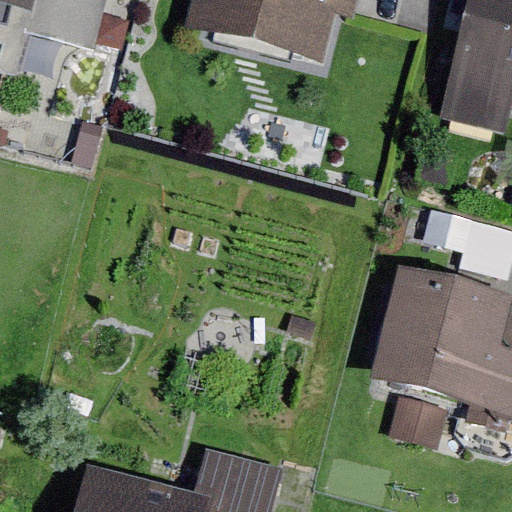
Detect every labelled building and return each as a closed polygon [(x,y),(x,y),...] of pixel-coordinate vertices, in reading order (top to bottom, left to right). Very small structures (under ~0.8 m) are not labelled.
[(52,0),(0,0),(0,46),(43,54),(52,0)] [(348,0),(214,0),(211,24),(341,45),(348,0)] [(511,0),(494,0),(476,78),(511,86),(511,0)] [(511,291),(417,265),(390,361),(511,395),(511,291)] [(282,511),(293,470),(214,452),(204,496),(107,473),(98,511),(282,511)]
